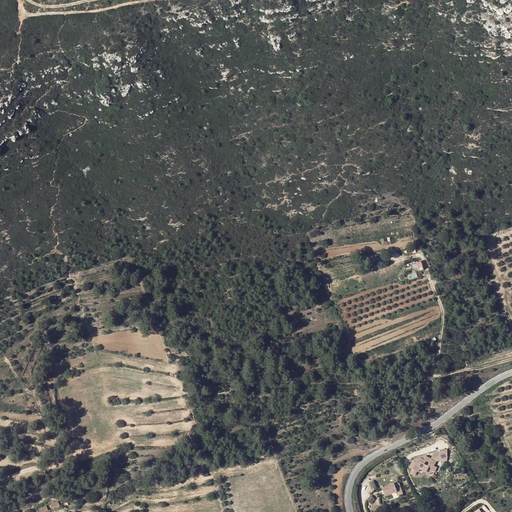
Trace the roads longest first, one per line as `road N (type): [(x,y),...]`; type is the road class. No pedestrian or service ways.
road 1 (tertiary): [(350,511),(350,482),(366,461),(511,372)]
road 2 (track): [(20,0),(22,14),(33,16),(159,0)]
